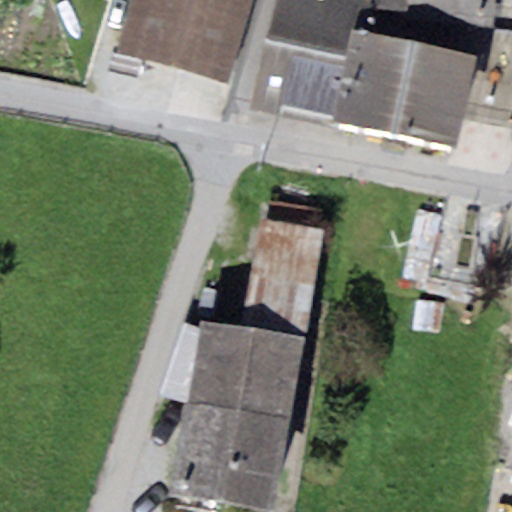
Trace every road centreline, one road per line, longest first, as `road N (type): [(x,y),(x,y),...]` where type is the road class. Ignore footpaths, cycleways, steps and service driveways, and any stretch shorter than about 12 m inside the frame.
road 1 (residential): [(225,150),(120,511)]
road 2 (residential): [(225,150),(511,190)]
road 3 (residential): [(0,104),(225,150)]
